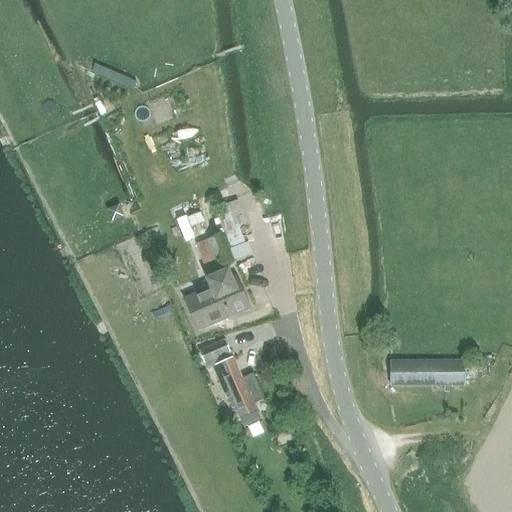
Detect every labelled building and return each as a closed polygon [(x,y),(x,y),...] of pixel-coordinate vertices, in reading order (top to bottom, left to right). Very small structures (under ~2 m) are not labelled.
[(246,223),(238,201),(215,208),(224,233),(197,243),(206,270),(249,254),(239,226),(246,223)] [(112,223),(119,220),(124,218),(119,205),(115,207),(107,210),(112,223)] [(204,224),(200,214),(187,219),(191,229),(204,224)] [(235,276),(184,299),(198,331),(251,308),(235,276)] [(225,341),(200,352),(205,364),(231,353),(225,341)] [(232,358),(213,366),(233,412),(263,399),(252,374),(241,379),(232,358)] [(392,386),(465,386),(464,360),(392,361),(392,386)]
